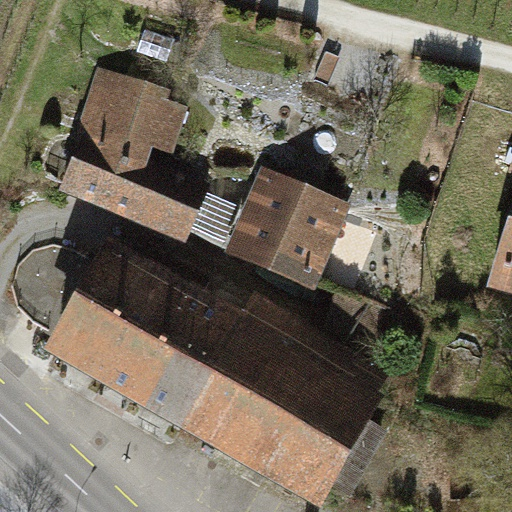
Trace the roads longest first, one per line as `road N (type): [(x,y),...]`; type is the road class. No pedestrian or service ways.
road 1 (track): [(275,0),(511,67)]
road 2 (primary): [(0,411),(107,511)]
